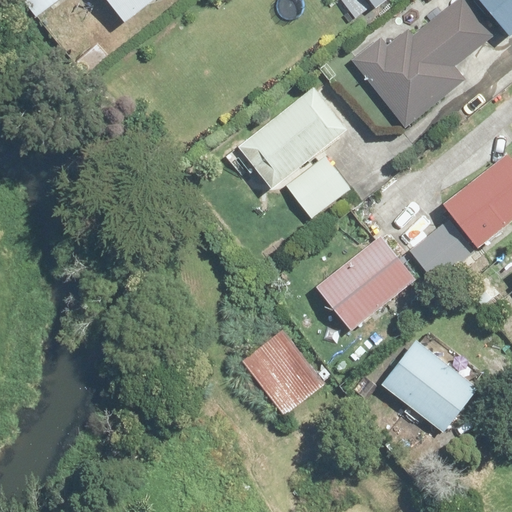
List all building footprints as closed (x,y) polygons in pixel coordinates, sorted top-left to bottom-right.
[(45,0),(25,0),(33,10),(45,0)] [(105,0),(122,22),(150,0),(105,0)] [(381,32),(353,53),(402,118),(460,75),(449,61),(488,32),(463,0),(452,0),(412,30),(406,24),(386,38),(381,32)] [(511,0),(479,0),(509,35),(511,32),(511,0)] [(314,81),(238,141),(272,184),(348,125),(314,81)] [(511,147),(443,200),(475,242),(511,213),(511,147)] [(326,148),(284,179),(309,213),(351,181),(326,148)] [(450,212),(408,243),(426,267),(468,237),(450,212)] [(381,230),(314,279),(344,319),(411,270),(381,230)] [(281,315),(236,349),(282,410),(327,376),(281,315)] [(476,382),(409,335),(376,382),(443,429),(476,382)]
